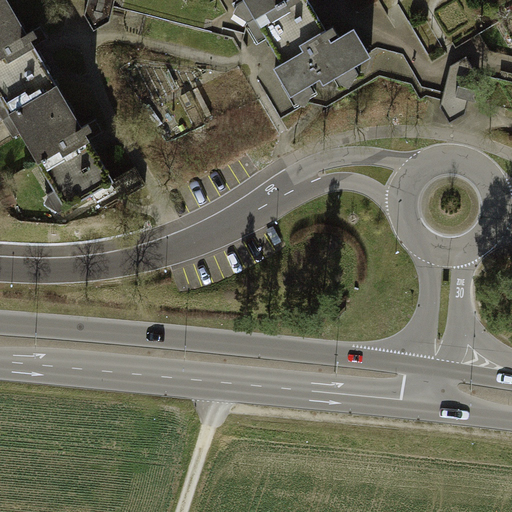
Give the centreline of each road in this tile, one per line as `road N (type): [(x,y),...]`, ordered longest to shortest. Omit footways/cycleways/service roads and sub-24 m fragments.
road 1 (secondary): [(439,383),(0,345)]
road 2 (residential): [(409,183),(356,167),(312,178),(231,225),(135,263),(80,273),(0,268)]
road 3 (residential): [(449,251),(439,383)]
road 4 (residential): [(496,211),(490,180),(464,160),(434,161),(409,183)]
